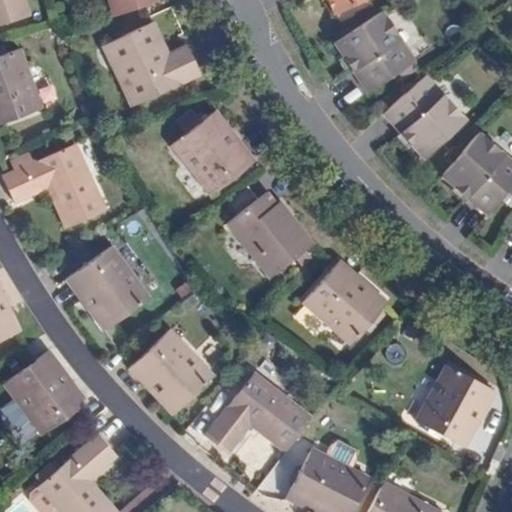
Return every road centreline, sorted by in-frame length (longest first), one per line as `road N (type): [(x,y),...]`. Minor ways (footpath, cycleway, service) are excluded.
road 1 (residential): [(511,310),(362,186),(289,90),(242,0)]
road 2 (residential): [(0,232),(59,334),(146,429),(244,511)]
